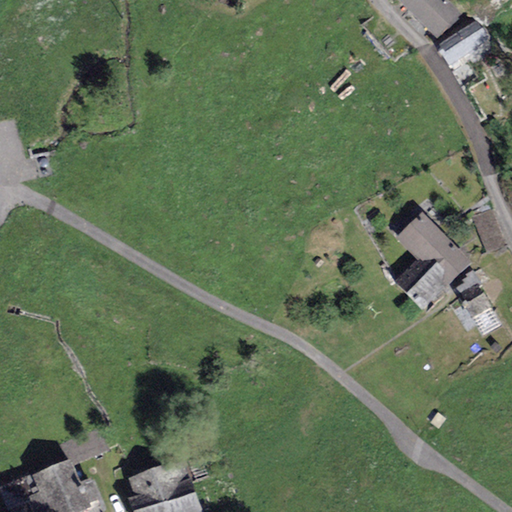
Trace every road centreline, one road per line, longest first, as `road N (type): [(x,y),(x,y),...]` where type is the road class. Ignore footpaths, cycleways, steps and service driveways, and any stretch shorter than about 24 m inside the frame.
road 1 (residential): [(501,511),(423,456),(294,341),(48,205),(0,191)]
road 2 (residential): [(511,235),(444,76),(374,0)]
